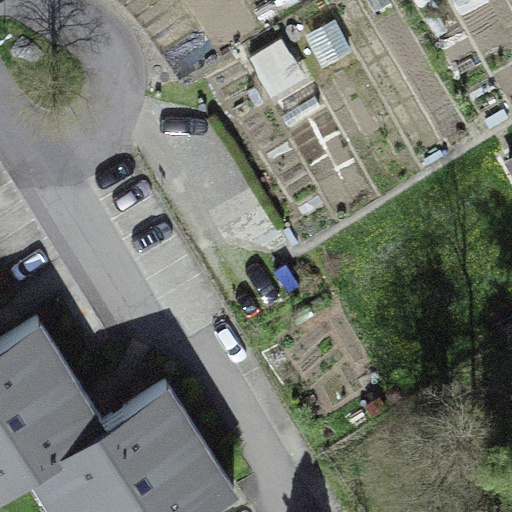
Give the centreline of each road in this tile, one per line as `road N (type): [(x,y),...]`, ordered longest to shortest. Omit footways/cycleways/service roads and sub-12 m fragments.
road 1 (residential): [(16,120),(140,316),(205,367),(291,511)]
road 2 (residential): [(16,120),(88,140),(117,113),(128,73),(102,23),(51,0)]
